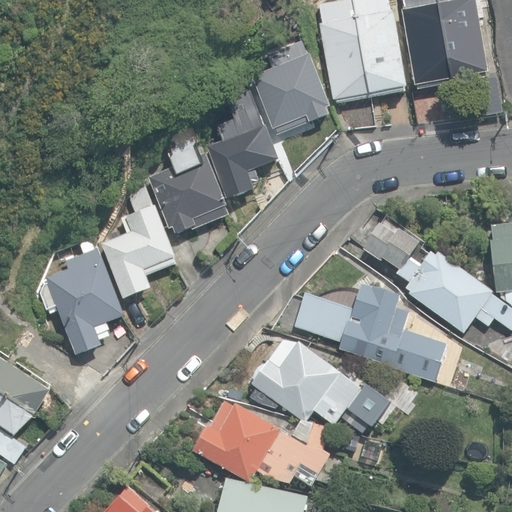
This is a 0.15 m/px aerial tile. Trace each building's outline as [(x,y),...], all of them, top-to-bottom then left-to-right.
[(373,97),(354,0),(321,6),(324,25),(321,25),(334,100),(337,100),(338,104),(373,97)] [(355,0),(354,0),(373,97),(406,92),(405,88),(408,88),(395,13),(391,13),(388,0),(355,0)] [(419,89),(453,83),(438,0),(402,0),(405,10),(402,11),(416,86),(418,86),(419,89)] [(438,0),(453,83),(487,77),(486,74),(489,73),(475,0),(438,0)] [(277,130),(279,135),(330,115),(328,109),(331,108),(311,55),(309,56),(304,43),(268,56),(273,70),(254,78),(274,131),(277,130)] [(474,79),(480,117),(503,113),(496,76),(474,79)] [(208,148),(227,200),(255,190),(254,186),(261,183),(256,170),(281,161),(267,125),(265,126),(252,92),(228,101),(235,119),(214,127),(220,143),(208,148)] [(174,228),(176,234),(193,228),(194,230),(230,216),(226,207),(228,206),(208,154),(201,157),(196,144),(199,143),(193,127),(174,134),(170,143),(174,154),(170,156),(175,168),(150,178),(170,229),(174,228)] [(103,244),(124,299),(152,289),(147,275),(177,264),(174,258),(177,257),(157,206),(154,208),(147,187),(136,191),(131,198),(137,214),(127,218),(131,226),(127,227),(129,233),(103,244)] [(511,224),(495,226),(497,241),(490,242),(496,293),(505,292),(505,298),(511,305),(511,224)] [(410,294),(464,333),(476,316),(489,326),(494,318),(511,330),(511,329),(511,309),(491,294),(493,292),(439,254),(437,256),(433,253),(422,268),(410,259),(422,244),(402,229),(397,236),(383,226),(365,250),(381,261),(384,257),(401,270),(398,274),(411,283),(407,288),(412,292),(410,294)] [(126,317),(99,248),(66,261),(70,270),(47,279),(49,283),(45,285),(41,294),(48,310),(57,306),(76,356),(103,346),(100,339),(111,335),(107,324),(126,317)] [(392,368),(436,383),(449,345),(405,330),(410,313),(397,309),(401,297),(364,285),(355,310),(308,294),(306,298),(295,294),(274,327),(298,334),(300,328),(343,343),(340,349),(392,367),(392,368)] [(314,411),(335,426),(363,389),(300,342),(296,348),(285,341),(253,384),(306,422),(314,411)] [(0,390),(37,414),(52,391),(0,356),(0,390)] [(472,373),(448,364),(441,383),(465,391),(472,373)] [(0,424),(15,435),(37,414),(0,390),(0,424)] [(267,478),(311,487),(331,454),(324,451),(330,428),(312,425),(302,421),(292,437),(280,431),(281,430),(236,405),(235,406),(226,401),(212,427),(209,425),(194,451),(251,482),(258,471),(267,478)] [(0,455),(13,466),(25,450),(0,430),(0,455)] [(469,457),(487,462),(493,438),(475,434),(469,457)] [(0,479),(10,468),(0,461),(0,479)] [(130,482),(157,506),(172,488),(145,465),(130,482)] [(219,511),(305,511),(309,497),(227,478),(219,511)] [(152,511),(127,489),(106,511),(152,511)]
